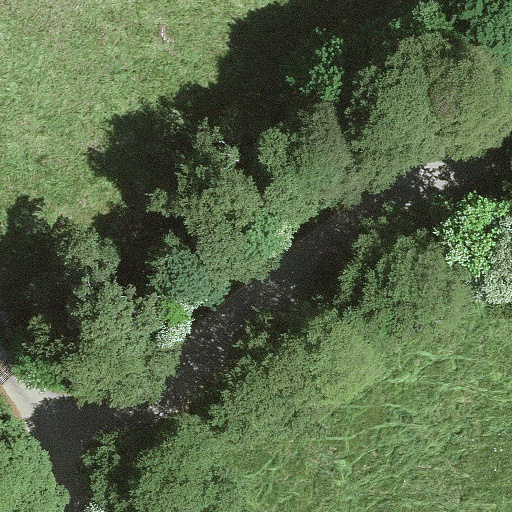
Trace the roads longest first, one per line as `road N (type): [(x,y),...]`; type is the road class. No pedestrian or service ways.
road 1 (tertiary): [(511,136),(262,301),(52,511)]
road 2 (track): [(97,459),(0,354)]
